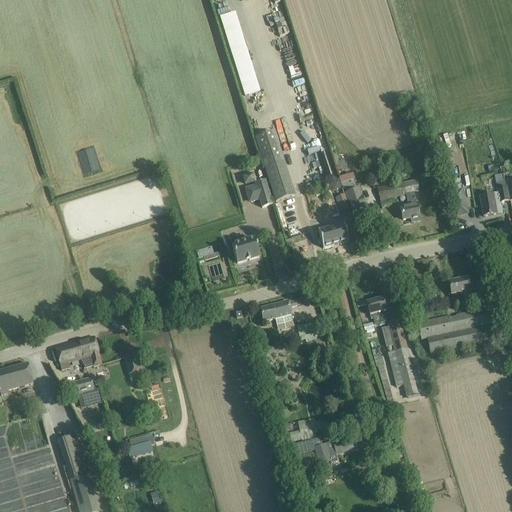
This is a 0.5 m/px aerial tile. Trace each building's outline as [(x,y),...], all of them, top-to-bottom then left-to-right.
[(323,137),(302,144),(303,148),(323,141),(323,137)] [(336,158),(333,159),(337,172),(346,169),(344,161),(339,163),(338,161),(336,158)] [(284,164),(264,170),(275,203),(283,201),(290,198),(295,197),(284,164)] [(354,174),(340,178),(341,183),(356,179),(354,174)] [(502,176),(495,177),(496,185),(503,183),(502,176)] [(397,185),(377,188),(380,201),(405,196),(404,195),(406,194),(408,205),(400,207),(403,221),(411,219),(411,223),(419,221),(414,193),(419,192),(417,182),(402,185),(401,178),(396,179),(397,185)] [(339,179),(330,182),(332,188),(336,190),(342,188),(339,179)] [(254,186),(247,188),(251,203),(259,200),(262,209),(273,205),(266,181),(254,184),(254,186)] [(503,183),(496,185),(498,195),(500,204),(501,203),(510,202),(508,188),(506,188),(505,183),(503,183)] [(359,189),(346,193),(347,198),(349,203),(352,212),(365,208),(362,198),(361,194),(359,189)] [(461,191),(449,195),(456,218),(468,214),(461,191)] [(344,195),(335,198),(340,213),(349,210),(344,195)] [(498,195),(480,198),(484,218),(503,214),(501,203),(500,204),(498,195)] [(343,225),(318,232),(323,249),(348,242),(343,225)] [(232,228),(222,232),(224,240),(235,235),(232,228)] [(293,244),(300,260),(312,254),(304,239),(293,244)] [(254,241),(231,248),(234,255),(237,265),(259,258),(254,241)] [(467,279),(448,283),(451,296),(460,294),(461,297),(476,294),(477,300),(485,298),(482,284),(483,284),(483,283),(482,283),(482,282),(468,285),(467,279)] [(298,299),(260,309),(263,323),(292,316),(290,309),(300,306),(298,299)] [(382,299),(366,303),(370,316),(372,316),(374,324),(375,325),(379,327),(384,325),(384,323),(387,322),(384,309),(382,299)] [(449,317),(418,324),(421,340),(426,339),(429,354),(494,341),(488,309),(456,316),(457,318),(450,320),(449,317)] [(388,328),(381,330),(386,348),(393,347),(395,352),(398,364),(390,365),(396,388),(403,386),(406,398),(407,398),(417,395),(418,395),(418,394),(427,392),(421,369),(412,371),(399,321),(387,324),(388,328)] [(302,332),(299,333),(299,337),(304,337),(305,343),(317,340),(316,334),(314,325),(314,324),(301,326),(302,332)] [(371,325),(363,327),(364,332),(366,332),(366,333),(374,331),(373,325),(372,324),(371,325)] [(94,338),(76,343),(81,361),(84,368),(93,366),(93,368),(101,366),(98,356),(99,356),(94,338)] [(76,343),(55,348),(58,358),(61,372),(70,369),(68,364),(81,361),(76,343)] [(275,346),(257,350),(264,380),(270,379),(269,373),(271,373),(268,364),(266,356),(275,354),(277,353),(275,346)] [(379,349),(371,351),(376,368),(377,368),(384,392),(389,407),(394,406),(389,391),(383,367),(384,366),(379,349)] [(135,355),(124,358),(129,375),(139,372),(135,355)] [(27,365),(0,372),(0,393),(1,396),(6,395),(5,392),(32,385),(27,365)] [(90,379),(71,384),(74,397),(94,392),(90,379)] [(299,432),(289,434),(292,444),(316,438),(315,435),(322,433),(332,431),(330,420),(319,422),(298,427),(299,432)] [(288,430),(288,428),(278,430),(283,447),(292,445),(292,444),(288,430)] [(369,433),(369,445),(386,445),(386,433),(369,433)] [(75,436),(57,441),(70,482),(88,477),(75,436)] [(131,448),(127,450),(129,460),(153,453),(151,447),(150,444),(154,443),(151,436),(148,436),(129,442),(131,448)] [(321,446),(313,448),(314,451),(320,467),(331,464),(337,462),(335,455),(336,455),(357,449),(354,437),(321,446)] [(310,442),(290,447),(293,457),(297,456),(312,452),(313,452),(314,451),(313,448),(321,446),(321,444),(320,444),(319,438),(310,441),(310,442)] [(400,450),(393,452),(395,460),(402,458),(400,450)] [(389,471),(382,473),(387,490),(406,485),(404,478),(409,476),(405,463),(394,467),(395,470),(389,471)] [(81,479),(70,483),(78,511),(97,511),(88,477),(81,479)] [(158,492),(153,494),(156,504),(162,503),(158,492)] [(293,501),(282,504),(284,511),(296,511),(297,511),(293,501)]
